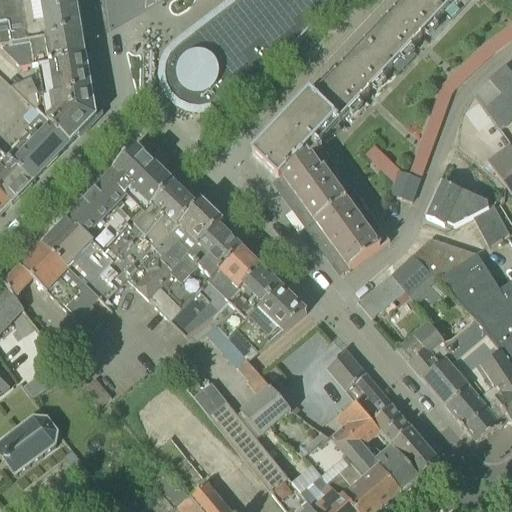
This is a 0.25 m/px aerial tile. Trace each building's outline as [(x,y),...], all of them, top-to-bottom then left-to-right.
[(0,47),(83,34),(77,0),(36,0),(25,2),(23,2),(0,1),(0,47)] [(241,0),(178,49),(171,57),(166,67),(165,76),(167,87),(172,97),(180,105),(190,109),(201,111),(211,108),(218,127),(215,131),(216,132),(340,0),(241,0)] [(392,73),(446,17),(427,0),(410,0),(365,48),(392,73)] [(427,0),(446,17),(461,0),(427,0)] [(494,56),(511,43),(511,28),(491,44),(487,48),(481,52),(460,72),(456,77),(443,89),(412,175),(423,179),(453,96),(472,79),(487,63),(494,56)] [(34,69),(39,68),(39,67),(87,59),(83,34),(0,47),(0,48),(22,70),(33,68),(34,69)] [(365,48),(315,100),(342,125),(392,73),(365,48)] [(44,101),(93,93),(87,59),(39,67),(39,68),(44,101)] [(511,73),(507,68),(491,82),(511,105),(511,73)] [(50,126),(71,146),(97,119),(93,93),(44,101),(42,103),(30,79),(12,90),(11,91),(40,119),(41,118),(50,126)] [(252,157),(280,183),(321,147),(342,125),(315,100),(311,96),(252,157)] [(50,126),(41,118),(40,119),(29,131),(33,135),(9,160),(34,184),(71,146),(50,126)] [(511,147),(511,146),(489,163),(487,163),(511,197),(511,147)] [(358,198),(321,147),(280,183),(277,185),(310,232),(358,198)] [(400,174),(375,149),(366,157),(395,186),(400,174)] [(136,229),(176,187),(138,150),(68,222),(114,266),(143,235),(136,229)] [(34,184),(9,160),(8,162),(0,154),(0,194),(12,207),(34,184)] [(411,178),(400,174),(395,186),(391,198),(402,202),(411,178)] [(422,182),(411,178),(402,202),(413,206),(422,182)] [(496,210),(496,209),(444,186),(428,222),(447,230),(449,227),(455,230),(474,221),(496,210)] [(118,293),(118,294),(128,284),(199,209),(176,187),(136,229),(143,235),(114,266),(102,278),(118,293)] [(0,219),(12,207),(0,194),(0,219)] [(344,279),(391,244),(358,198),(310,232),(344,279)] [(149,304),(220,231),(225,226),(203,205),(199,209),(128,284),(149,304)] [(501,219),(496,210),(474,221),(479,230),(501,219)] [(485,240),(506,229),(501,219),(479,230),(485,240)] [(44,247),(105,306),(118,293),(102,278),(114,266),(68,222),(44,247)] [(485,240),(490,250),(511,238),(506,229),(485,240)] [(172,327),(243,253),(220,231),(149,304),(172,327)] [(422,250),(450,279),(480,259),(478,257),(431,242),(422,250)] [(17,303),(35,285),(90,337),(101,326),(89,315),(94,310),(91,308),(98,301),(104,307),(105,306),(44,247),(3,289),(17,303)] [(440,285),(440,286),(450,279),(422,250),(414,258),(433,279),(440,285)] [(243,253),(172,327),(188,342),(214,322),(229,307),(263,272),(243,253)] [(414,258),(401,268),(421,289),(433,279),(414,258)] [(501,358),(511,372),(511,288),(511,286),(500,293),(480,259),(450,279),(440,286),(445,292),(464,312),(487,339),(501,358)] [(410,300),(421,289),(401,268),(399,271),(392,278),(410,300)] [(263,272),(229,307),(237,314),(219,332),(230,343),(282,290),(263,272)] [(433,279),(421,289),(410,300),(416,307),(426,298),(440,285),(433,279)] [(3,289),(0,292),(0,335),(23,311),(17,303),(3,289)] [(260,357),(308,316),(282,290),(230,343),(244,358),(253,349),(260,357)] [(398,351),(448,411),(472,390),(453,369),(450,365),(453,362),(446,343),(429,323),(412,337),(414,338),(398,351)] [(230,343),(219,332),(209,340),(220,353),(230,343)] [(220,353),(237,371),(247,362),(244,358),(230,343),(220,353)] [(361,412),(363,411),(381,395),(346,354),(326,371),(357,406),(356,406),(361,412)] [(496,404),(487,410),(504,428),(509,424),(511,427),(511,372),(501,358),(481,371),(496,395),(492,397),(496,404)] [(241,415),(238,418),(258,443),(294,415),(260,377),(249,387),(259,399),(241,415)] [(103,409),(113,402),(96,382),(87,389),(103,409)] [(487,410),(473,392),(472,390),(448,411),(479,448),(504,428),(487,410)] [(363,411),(382,434),(392,445),(422,480),(440,465),(381,395),(363,411)] [(209,419),(282,511),(311,511),(294,489),(258,443),(238,418),(228,405),(209,419)] [(403,496),(408,492),(422,480),(392,445),(374,460),(365,449),(382,434),(363,411),(361,412),(356,406),(339,421),(347,430),(332,443),(366,484),(381,472),(403,496)] [(49,420),(35,420),(0,446),(0,458),(16,480),(57,449),(60,435),(49,420)] [(192,500),(201,511),(228,511),(170,438),(154,451),(192,500)] [(366,484),(332,443),(322,452),(321,450),(306,463),(311,467),(315,472),(329,489),(328,490),(341,505),(345,502),(353,511),(384,511),(403,496),(381,472),(366,484)] [(315,472),(294,489),(311,511),(353,511),(345,502),(341,505),(328,490),(329,489),(315,472)] [(170,477),(161,484),(182,511),(201,511),(192,500),(189,502),(170,477)]
